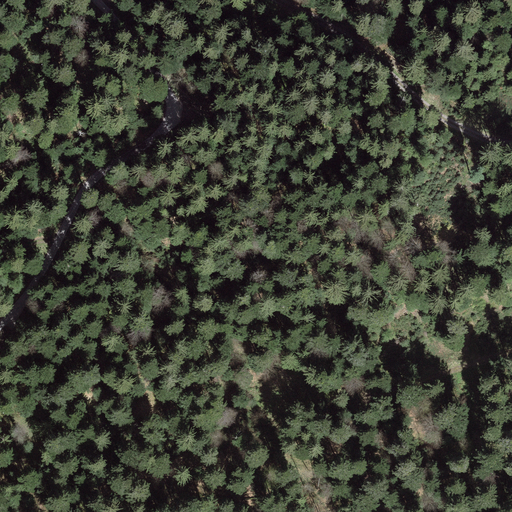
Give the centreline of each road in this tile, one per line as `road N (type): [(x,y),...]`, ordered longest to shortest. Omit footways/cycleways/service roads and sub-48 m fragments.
road 1 (track): [(99,0),(165,77),(171,114),(162,130),(86,185),(0,327)]
road 2 (track): [(511,142),(437,114),(345,33),(283,0)]
road 3 (track): [(322,396),(389,389),(511,348)]
